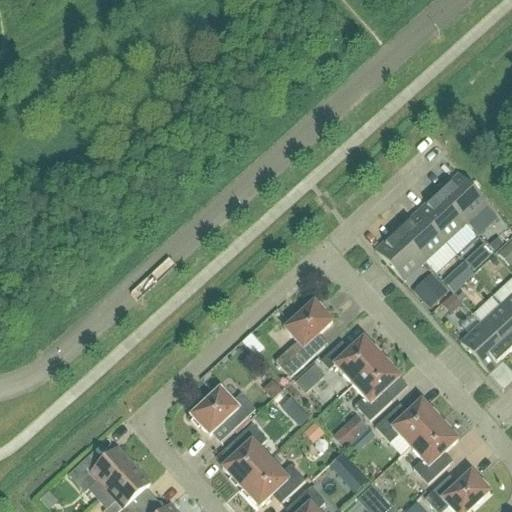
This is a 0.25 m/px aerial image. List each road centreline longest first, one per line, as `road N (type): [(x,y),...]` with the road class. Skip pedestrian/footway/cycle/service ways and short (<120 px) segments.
road 1 (unclassified): [(0,391),(61,355),(458,0)]
road 2 (residential): [(220,511),(155,439),(154,412),(326,253)]
road 3 (residential): [(487,427),(326,253)]
road 4 (residential): [(326,253),(428,158)]
